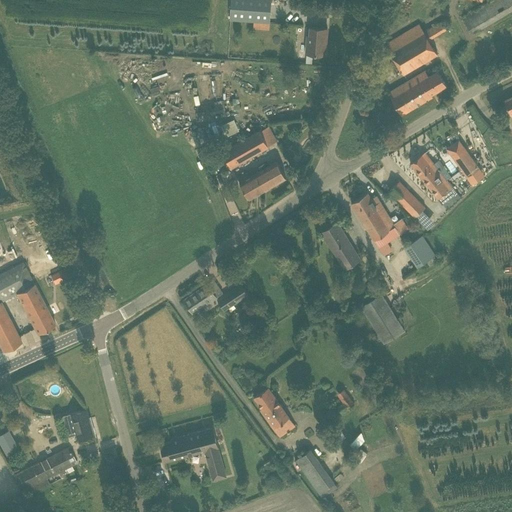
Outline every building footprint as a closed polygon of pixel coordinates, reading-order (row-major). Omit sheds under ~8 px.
[(231,0),(230,19),(270,21),(271,4),(271,0),(231,0)] [(511,0),(491,0),(465,16),(475,32),(511,10),(511,0)] [(424,32),(419,23),(385,44),(403,74),(437,53),(428,39),(447,28),(443,21),(424,32)] [(327,28),(310,26),(309,35),(307,35),(306,53),(323,54),(325,37),(327,38),(327,28)] [(423,80),(431,95),(447,85),(438,70),(428,76),(425,70),(408,80),(411,87),(423,80)] [(432,96),(431,95),(423,80),(411,87),(408,80),(388,92),(401,115),(432,96)] [(224,100),(210,102),(212,113),(226,111),(224,100)] [(403,125),(398,116),(385,123),(388,128),(393,124),(396,129),(403,125)] [(266,146),(258,132),(257,130),(231,145),(222,150),(231,166),(266,146)] [(477,164),(465,147),(459,139),(446,148),(452,156),(465,173),(477,164)] [(435,164),(432,166),(422,154),(410,163),(438,198),(453,186),(435,164)] [(238,180),(249,198),(286,177),(276,162),(246,179),(244,176),(238,180)] [(416,215),(424,207),(425,207),(406,187),(399,180),(389,190),(396,197),(414,217),(416,215)] [(380,201),(375,204),(367,192),(352,202),(379,246),(400,233),(380,201)] [(344,268),(360,258),(338,221),(321,232),(344,268)] [(404,246),(417,266),(434,255),(421,235),(404,246)] [(23,261),(0,272),(0,343),(3,350),(21,341),(0,300),(16,292),(37,333),(55,324),(23,261)] [(184,299),(193,312),(223,293),(214,280),(184,299)] [(225,310),(229,307),(234,304),(244,297),(245,299),(249,297),(248,295),(249,294),(241,283),(217,299),(225,310)] [(361,305),(384,342),(404,330),(381,292),(361,305)] [(280,436),(295,425),(268,387),(254,396),(262,408),(261,409),(280,436)] [(342,412),(354,404),(347,394),(341,398),(344,402),(338,407),(342,412)] [(67,434),(75,432),(77,439),(93,434),(92,434),(94,433),(95,435),(93,426),(90,426),(85,408),(70,413),(73,424),(64,426),(67,436),(68,436),(67,434)] [(160,443),(165,460),(205,449),(211,470),(223,467),(217,447),(218,447),(214,428),(171,439),(171,440),(160,443)] [(353,450),(364,438),(358,432),(347,444),(353,450)] [(20,491),(25,488),(28,494),(49,483),(47,477),(76,462),(68,446),(12,475),(20,491)] [(335,482),(332,478),(311,449),(296,460),(319,493),(335,482)]
